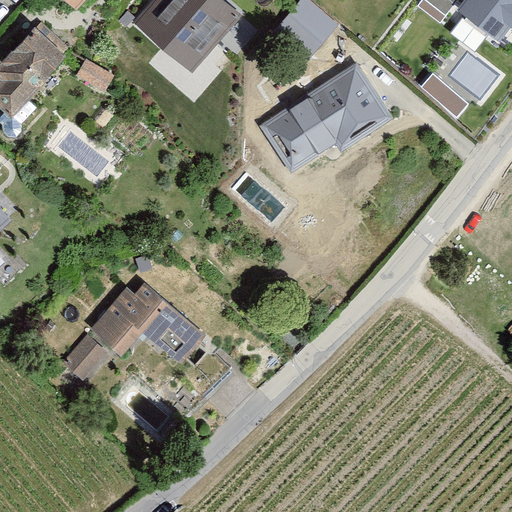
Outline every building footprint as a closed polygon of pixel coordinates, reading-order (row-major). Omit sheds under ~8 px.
[(64,0),(76,10),(85,0),(64,0)] [(223,0),(143,0),(126,20),(191,77),(243,17),(223,0)] [(427,0),(445,12),(453,0),(427,0)] [(511,38),(511,0),(459,0),(454,10),(509,43),(511,38)] [(61,63),(99,90),(113,71),(25,7),(0,40),(0,106),(19,120),(61,63)] [(257,118),(291,174),(396,111),(362,55),(257,118)] [(0,193),(0,224),(15,210),(0,193)] [(57,357),(83,382),(138,326),(184,369),(210,342),(138,274),(57,357)]
